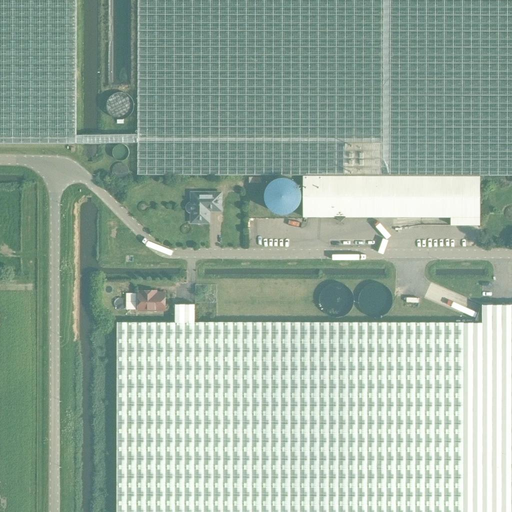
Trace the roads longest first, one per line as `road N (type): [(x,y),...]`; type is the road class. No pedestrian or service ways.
road 1 (unclassified): [(53,163),(84,179),(167,253),(511,255)]
road 2 (unclassified): [(53,163),(52,511)]
